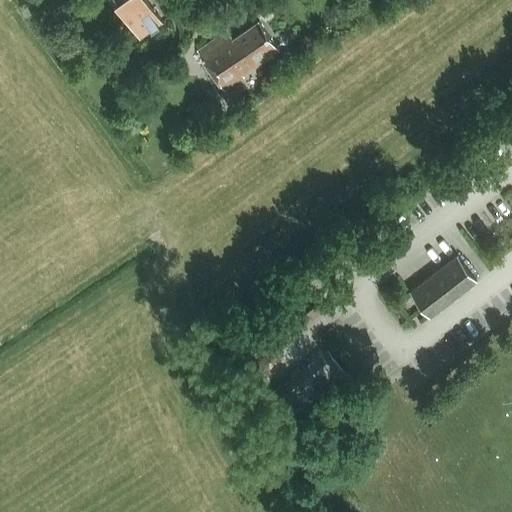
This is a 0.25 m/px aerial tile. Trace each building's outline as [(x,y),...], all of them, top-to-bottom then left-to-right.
[(163,20),(149,0),(114,0),(140,36),(163,20)] [(234,37),(229,29),(199,50),(225,88),(244,75),(243,73),(274,52),(254,23),(234,37)] [(457,254),(412,291),(433,316),(478,279),(457,254)] [(298,326),(317,318),(314,310),(294,318),(298,326)] [(271,388),(289,415),(353,372),(334,345),(271,388)]
